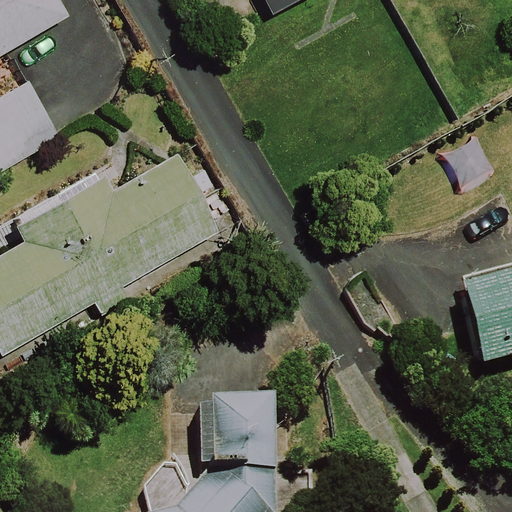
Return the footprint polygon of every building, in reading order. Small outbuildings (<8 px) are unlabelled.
[(0,0),(0,56),(58,23),(45,0),(0,0)] [(300,0),(252,0),(265,21),(300,0)] [(0,172),(61,137),(28,80),(0,96),(0,172)] [(219,231),(175,153),(114,188),(107,175),(18,225),(26,239),(0,253),(0,346),(4,353),(95,301),(102,314),(129,299),(122,286),(219,231)] [(511,362),(511,278),(472,289),(494,367),(511,362)] [(215,470),(182,511),(181,511),(281,511),(284,398),(221,400),(220,470),(215,470)]
